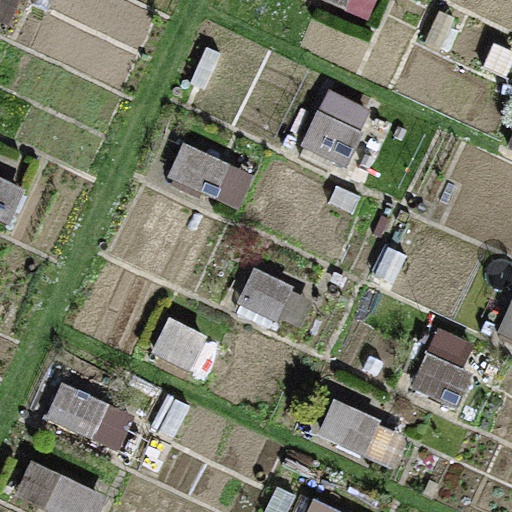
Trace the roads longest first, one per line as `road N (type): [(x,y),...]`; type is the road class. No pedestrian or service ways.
road 1 (track): [(0,417),(198,0)]
road 2 (track): [(193,10),(483,140)]
